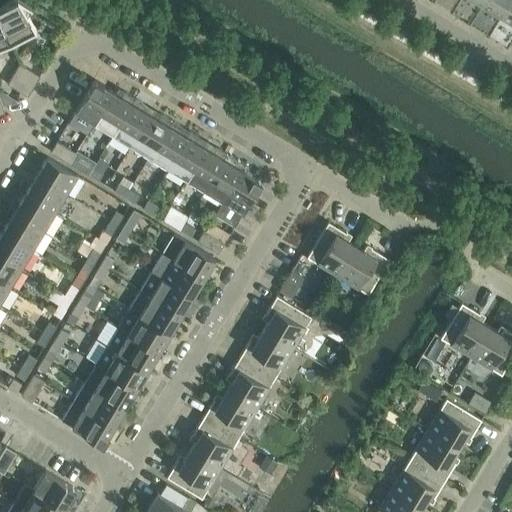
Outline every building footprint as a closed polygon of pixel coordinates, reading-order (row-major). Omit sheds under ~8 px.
[(22,0),(10,0),(0,5),(0,19),(11,43),(36,30),(27,14),(32,6),(22,0)] [(503,14),(511,0),(486,0),(485,3),(503,14)] [(511,19),(511,0),(503,14),(511,19)] [(0,19),(0,46),(11,43),(0,19)] [(40,75),(20,63),(14,73),(34,86),(40,75)] [(7,83),(28,96),(34,86),(14,73),(7,83)] [(94,79),(75,110),(94,122),(113,91),(94,79)] [(124,90),(121,95),(113,91),(94,122),(113,133),(135,97),(124,90)] [(135,104),(139,99),(135,97),(113,133),(131,144),(150,113),(135,104)] [(161,113),(158,118),(150,113),(131,144),(150,155),(172,119),(161,113)] [(186,135),(179,131),(182,126),(172,119),(150,155),(168,166),(187,136),(186,135)] [(198,142),(201,137),(189,130),(186,135),(187,136),(168,166),(187,178),(205,147),(198,142)] [(76,152),(57,140),(51,151),(71,163),(78,153),(76,152)] [(216,146),(213,151),(205,147),(187,178),(205,189),(227,153),(216,146)] [(96,161),(77,149),(76,152),(78,153),(71,163),(88,174),(93,165),(96,161)] [(235,164),(238,159),(227,153),(205,189),(224,200),(242,169),(235,164)] [(78,175),(47,156),(36,175),(67,194),(78,175)] [(99,180),(105,172),(93,165),(88,174),(99,180)] [(235,225),(261,181),(242,169),(224,200),(216,214),(235,225)] [(25,194),(56,212),(67,194),(36,175),(25,194)] [(122,177),(115,190),(125,196),(129,189),(132,183),(122,177)] [(136,203),(140,196),(129,189),(125,196),(136,203)] [(56,212),(25,194),(14,212),(44,231),(56,212)] [(144,207),(155,214),(159,207),(148,201),(144,207)] [(124,214),(116,209),(110,220),(117,224),(124,214)] [(2,231),(33,249),(44,231),(14,212),(2,231)] [(136,222),(128,217),(122,228),(130,232),(136,222)] [(174,217),(170,223),(181,230),(185,223),(174,217)] [(103,230),(111,235),(117,224),(110,220),(103,230)] [(347,239),(346,232),(328,221),(307,256),(337,275),(356,245),(347,239)] [(185,223),(181,230),(191,236),(195,229),(185,223)] [(116,238),(124,243),(130,232),(122,228),(116,238)] [(218,252),(225,242),(204,229),(197,240),(218,252)] [(33,249),(2,231),(0,234),(0,254),(22,268),(33,249)] [(215,258),(174,233),(162,252),(203,277),(215,258)] [(95,236),(90,244),(94,246),(101,251),(106,243),(95,236)] [(389,258),(372,247),(364,250),(356,245),(337,275),(368,293),(389,258)] [(101,251),(94,246),(87,257),(95,261),(101,251)] [(203,277),(162,252),(151,270),(192,295),(203,277)] [(0,279),(11,286),(22,268),(0,254),(0,279)] [(114,259),(106,254),(100,265),(108,269),(114,259)] [(81,267),(88,272),(95,261),(87,257),(81,267)] [(94,275),(101,279),(108,269),(100,265),(94,275)] [(192,295),(151,270),(140,289),(181,314),(192,295)] [(0,304),(11,286),(0,279),(0,304)] [(79,288),(71,283),(65,294),(73,298),(79,288)] [(181,314),(140,289),(129,307),(170,332),(181,314)] [(91,296),(84,291),(77,301),(85,306),(91,296)] [(59,304),(66,309),(73,298),(65,294),(59,304)] [(312,316),(277,295),(266,312),(269,320),(263,328),(293,347),(312,316)] [(71,312),(79,316),(85,306),(77,301),(71,312)] [(481,320),(480,313),(462,302),(440,337),(471,356),(489,325),(481,320)] [(170,332),(129,307),(118,326),(159,351),(170,332)] [(56,325),(49,320),(43,331),(50,335),(56,325)] [(511,357),(511,332),(505,328),(498,331),(489,325),(471,356),(502,374),(511,357)] [(159,351),(118,326),(107,344),(148,369),(159,351)] [(69,333),(61,328),(55,338),(63,343),(69,333)] [(258,337),(250,338),(240,355),(275,377),(293,347),(263,328),(258,337)] [(36,341),(44,346),(50,335),(43,331),(36,341)] [(49,349),(57,353),(63,343),(55,338),(49,349)] [(148,369),(107,344),(95,363),(136,388),(148,369)] [(36,358),(28,354),(22,364),(30,369),(36,358)] [(230,373),(232,380),(227,389),(257,407),(275,377),(240,355),(230,373)] [(52,362),(44,357),(38,367),(46,371),(52,362)] [(136,388),(95,363),(84,381),(125,406),(136,388)] [(16,374),(24,379),(30,369),(22,364),(16,374)] [(32,401),(44,380),(34,374),(21,394),(32,401)] [(21,383),(13,378),(8,386),(16,391),(21,383)] [(425,378),(418,389),(429,396),(431,393),(436,396),(441,389),(435,385),(436,385),(425,378)] [(125,406),(84,381),(73,400),(114,425),(125,406)] [(222,397),(214,398),(204,416),(239,437),(257,407),(227,389),(222,397)] [(471,437),(482,419),(446,397),(428,428),(458,446),(463,438),(471,437)] [(62,419),(103,444),(114,425),(73,400),(62,419)] [(193,433),(196,440),(190,449),(221,467),(239,437),(204,416),(193,433)] [(455,462),(453,455),(458,446),(428,428),(410,458),(445,480),(455,462)] [(4,473),(16,452),(6,446),(0,455),(0,470),(1,471),(4,473)] [(185,458),(178,459),(167,476),(202,498),(221,467),(190,449),(185,458)] [(266,454),(259,466),(271,473),(278,461),(266,454)] [(427,498),(434,497),(445,480),(410,458),(391,488),(422,507),(427,498)] [(76,488),(45,470),(33,489),(64,507),(76,488)] [(61,511),(64,507),(33,489),(24,483),(13,502),(30,511),(61,511)] [(189,497),(166,483),(159,492),(158,491),(145,511),(189,511),(190,511),(183,506),(189,497)] [(418,511),(422,507),(391,488),(377,511),(418,511)] [(208,496),(204,502),(215,509),(219,502),(208,496)] [(30,511),(13,502),(6,511),(30,511)]
